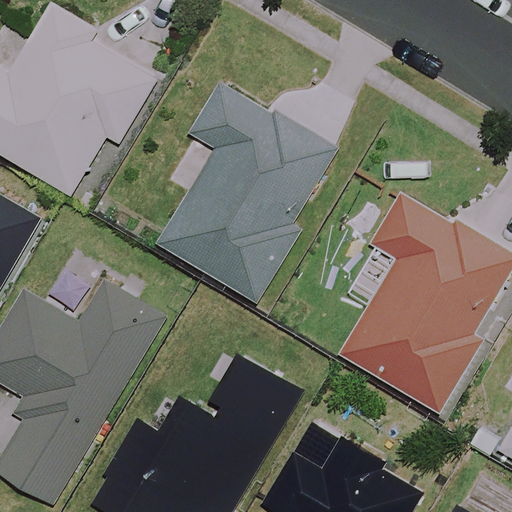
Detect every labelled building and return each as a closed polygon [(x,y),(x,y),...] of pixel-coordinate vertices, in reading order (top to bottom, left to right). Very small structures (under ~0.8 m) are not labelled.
[(99,33),(56,7),(35,42),(4,23),(0,29),(0,153),(72,197),(108,138),(118,144),(157,80),(94,42),(99,33)] [(274,114),(223,85),(196,132),(220,146),(166,241),(263,297),(302,230),(294,226),(341,145),(278,109),(274,114)] [(0,287),(42,215),(0,190),(0,287)] [(511,270),(511,257),(402,196),(371,251),(397,265),(344,358),(441,413),(481,342),(474,338),(511,270)] [(0,469),(56,502),(167,313),(107,279),(82,321),(26,289),(0,333),(0,378),(28,395),(18,412),(26,417),(0,461),(0,469)] [(233,511),(304,391),(242,354),(208,412),(183,397),(162,432),(139,418),(108,471),(113,474),(98,501),(116,511),(233,511)] [(511,436),(503,451),(511,455),(511,436)] [(410,511),(423,492),(386,470),(389,465),(342,437),(324,468),(297,452),(268,502),(286,511),(410,511)]
